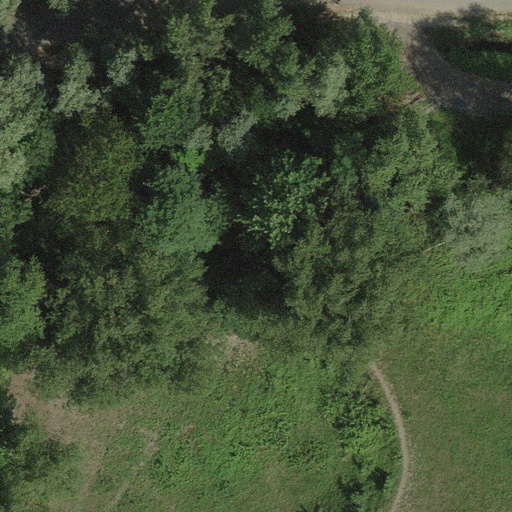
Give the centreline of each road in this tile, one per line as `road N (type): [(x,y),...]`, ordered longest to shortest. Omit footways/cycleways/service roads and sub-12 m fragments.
road 1 (unclassified): [(193,0),(0,40)]
road 2 (track): [(511,104),(453,91),(432,70),(415,0)]
